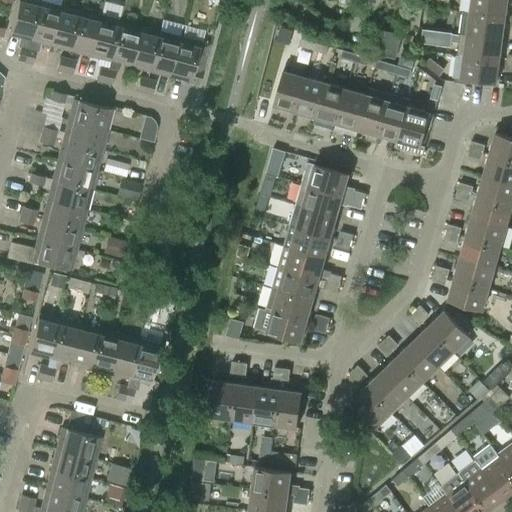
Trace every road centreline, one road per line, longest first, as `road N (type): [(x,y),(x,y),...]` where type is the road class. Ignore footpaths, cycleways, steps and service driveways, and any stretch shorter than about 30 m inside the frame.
road 1 (residential): [(438,188),(416,277),(347,345)]
road 2 (residential): [(347,345),(348,308),(385,174)]
road 3 (residential): [(321,511),(336,365)]
road 4 (residential): [(23,78),(160,112)]
road 5 (residential): [(22,416),(50,396),(141,422)]
road 6 (residential): [(385,174),(263,139)]
road 7 (residential): [(438,188),(466,114),(511,116)]
road 8 (residential): [(336,365),(215,351)]
